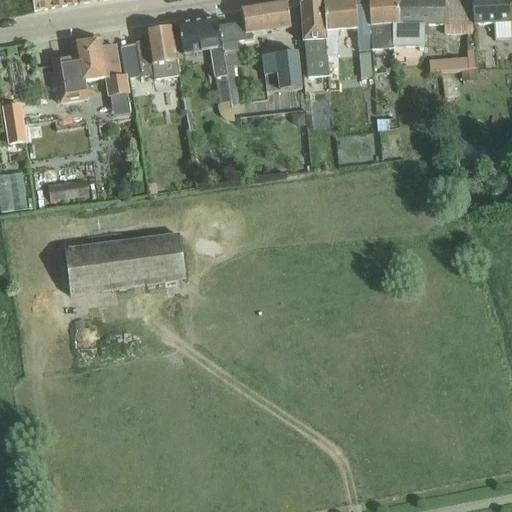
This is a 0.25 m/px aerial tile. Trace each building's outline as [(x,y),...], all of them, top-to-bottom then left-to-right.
[(18,0),(19,3),(31,1),(33,14),(77,6),(75,0),(18,0)] [(365,0),(355,0),(322,3),(327,67),(335,67),(337,58),(339,57),(338,32),(357,31),(358,53),(371,52),(365,0)] [(394,0),(365,0),(371,52),(393,50),(390,27),(396,26),(394,0)] [(394,0),(396,26),(390,27),(393,50),(393,49),(423,49),(423,26),(443,26),(443,36),(474,36),(473,27),(471,0),(447,0),(394,0)] [(509,0),(471,0),(473,27),(496,26),(497,42),(502,41),(511,41),(511,33),(511,10),(510,11),(509,0)] [(327,67),(322,3),(299,5),(302,43),(304,43),(307,79),(327,78),(326,67),(327,67)] [(244,24),(219,28),(231,104),(231,106),(239,105),(233,68),(240,67),(237,54),(238,53),(237,44),(252,41),(251,35),(290,28),(286,5),(242,12),(244,24)] [(231,104),(219,28),(218,21),(178,27),(182,56),(211,51),(219,106),(219,108),(219,110),(220,115),(222,118),(224,121),(226,122),(228,122),(232,123),(234,123),(231,106),(231,104)] [(121,49),(126,80),(126,81),(130,80),(140,79),(140,80),(153,77),(154,82),(179,78),(171,32),(172,31),(169,31),(166,29),(159,30),(156,33),(147,35),(148,44),(136,46),(136,47),(121,49)] [(101,41),(71,46),(73,59),(52,62),(59,104),(87,100),(86,96),(84,83),(105,80),(108,99),(132,95),(130,80),(126,81),(126,80),(123,80),(118,47),(102,49),(101,41)] [(28,46),(0,52),(0,70),(8,105),(28,101),(23,82),(36,79),(28,46)] [(263,58),(266,94),(301,90),(297,54),(263,58)] [(429,76),(475,72),(474,54),(467,54),(467,61),(428,64),(429,76)] [(2,121),(5,120),(9,146),(31,143),(29,130),(23,131),(20,109),(0,112),(2,121)] [(0,196),(2,213),(26,210),(21,172),(0,174),(0,196)] [(47,188),(49,203),(88,197),(86,183),(47,188)] [(65,253),(71,298),(186,282),(180,237),(65,253)]
